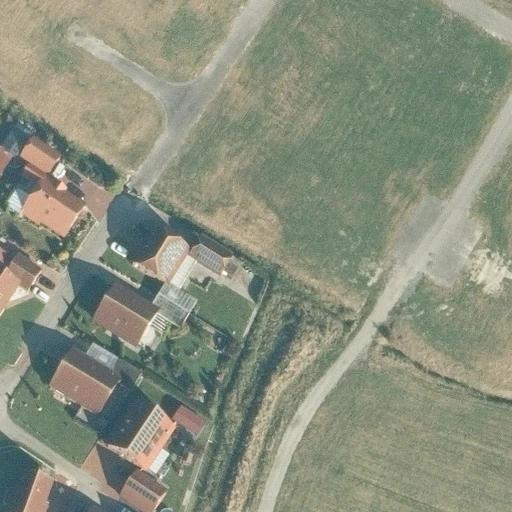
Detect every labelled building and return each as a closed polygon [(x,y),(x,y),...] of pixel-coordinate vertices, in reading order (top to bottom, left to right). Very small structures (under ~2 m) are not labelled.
[(53,158),(26,141),(13,161),(41,178),(53,158)] [(59,245),(83,211),(42,182),(18,215),(59,245)] [(487,225),(423,188),(387,251),(451,288),(487,225)] [(182,256),(148,233),(125,267),(159,290),(182,256)] [(230,262),(199,242),(187,261),(218,281),(230,262)] [(42,277),(14,258),(1,277),(19,290),(28,296),(42,277)] [(0,318),(19,290),(1,277),(0,276),(0,318)] [(144,313),(108,291),(87,322),(133,351),(153,320),(144,313)] [(192,317),(157,294),(144,313),(153,320),(179,336),(192,317)] [(109,377),(71,356),(48,394),(94,420),(112,390),(117,382),(109,377)] [(139,378),(117,364),(109,377),(117,382),(112,390),(126,399),(139,378)] [(170,432),(130,407),(101,455),(133,474),(140,479),(170,432)] [(183,410),(177,427),(207,436),(212,418),(183,410)] [(125,511),(155,511),(166,497),(140,479),(133,474),(112,503),(125,511)] [(38,511),(46,485),(13,475),(2,511),(38,511)]
